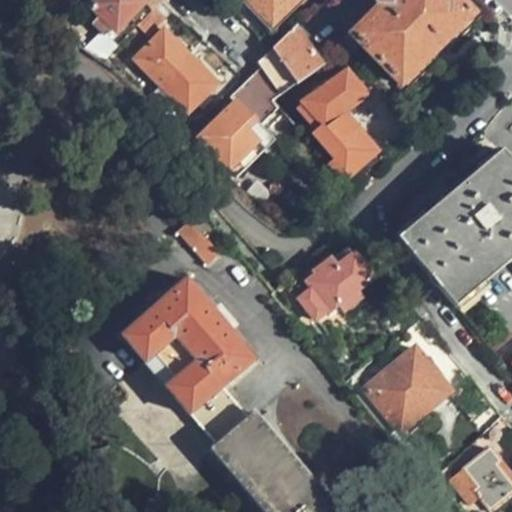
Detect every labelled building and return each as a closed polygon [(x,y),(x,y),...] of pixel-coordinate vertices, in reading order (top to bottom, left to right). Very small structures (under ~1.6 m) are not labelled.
[(142,5),(136,0),(98,0),(89,10),(114,33),(142,5)] [(272,35),(305,0),(242,0),(240,3),(272,35)] [(469,16),(452,0),(385,0),(378,7),(381,10),(353,38),(400,86),(469,16)] [(296,30),(269,55),(273,61),(293,88),(321,68),(296,30)] [(157,89),(187,60),(162,36),(133,62),(157,89)] [(269,55),(255,67),(259,72),(227,100),(233,106),(198,141),(227,170),(262,136),(256,130),(276,110),(270,104),(293,88),(273,61),(269,55)] [(213,88),(187,60),(157,89),(186,116),(213,88)] [(329,170),(342,185),(374,155),(344,117),(366,98),(339,67),(316,84),(319,91),(299,105),(320,131),(313,137),(335,163),(329,170)] [(511,167),(500,155),(394,242),(448,307),(511,256),(511,167)] [(190,226),(186,221),(176,231),(204,264),(218,253),(205,238),(197,234),(206,226),(199,218),(190,226)] [(328,311),(369,278),(345,249),(329,261),(328,259),(312,271),(315,274),(305,282),(310,288),(297,300),(313,320),(327,310),(328,311)] [(253,359),(185,278),(119,336),(148,370),(186,416),(188,414),(212,444),(207,448),(261,511),(333,511),(332,510),(335,508),(250,413),(246,416),(222,388),(253,359)] [(419,320),(405,303),(380,323),(393,340),(419,320)] [(447,390),(412,348),(362,388),(399,430),(447,390)] [(509,369),(503,373),(511,383),(511,355),(504,363),(509,369)] [(498,414),(470,381),(451,397),(478,431),(498,414)] [(511,431),(498,414),(478,431),(474,435),(483,446),(446,478),(462,496),(469,491),(487,511),(490,511),(511,493),(511,479),(501,465),(511,455),(511,431)]
